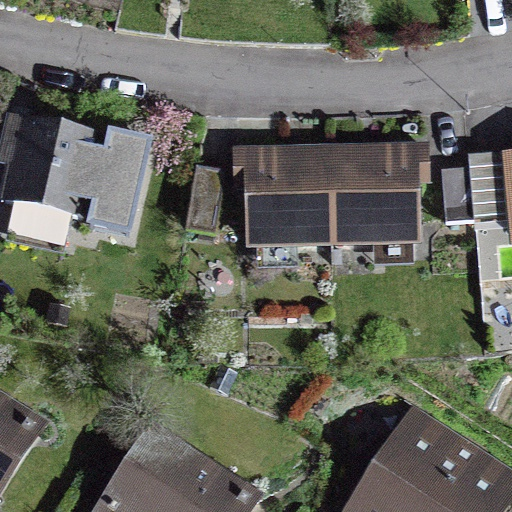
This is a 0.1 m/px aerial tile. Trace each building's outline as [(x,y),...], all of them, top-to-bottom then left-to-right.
[(104,129),(6,111),(0,142),(0,195),(89,211),(104,129)] [(511,146),(491,148),(497,239),(511,237),(511,146)] [(413,147),(331,152),(337,244),(420,239),(413,147)] [(251,250),(337,244),(331,152),(245,158),(251,250)] [(474,226),(470,170),(445,172),(449,228),(474,226)] [(225,182),(195,177),(185,232),(214,237),(225,182)] [(0,498),(53,416),(0,382),(0,498)] [(504,511),(511,500),(511,468),(410,403),(339,511),(504,511)] [(243,511),(259,489),(149,416),(84,511),(243,511)]
